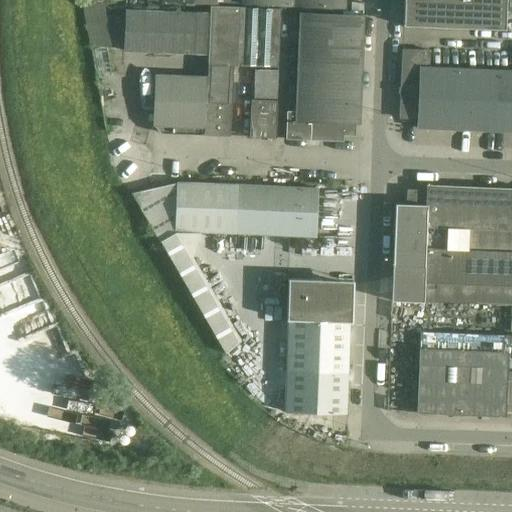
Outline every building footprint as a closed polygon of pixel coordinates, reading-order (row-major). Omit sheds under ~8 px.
[(345,9),(345,0),(293,0),(293,7),(345,9)] [(404,0),(403,26),(505,30),(505,0),(404,0)] [(82,3),(90,46),(110,46),(102,3),(82,3)] [(211,7),(204,136),(229,137),(232,66),(237,67),(239,9),(211,7)] [(237,67),(255,67),(278,68),(281,10),(239,9),(237,67)] [(124,52),(157,53),(158,13),(125,12),(124,52)] [(158,13),(157,53),(204,55),(206,15),(158,13)] [(359,125),(363,17),(300,14),(296,113),(296,122),(355,125),(359,125)] [(93,52),(97,77),(109,75),(105,50),(93,52)] [(402,50),(401,65),(399,119),(417,120),(417,129),(427,129),(429,68),(429,51),(402,50)] [(511,71),(429,68),(427,129),(511,132),(511,71)] [(160,134),(201,136),(201,128),(202,128),(204,79),(142,76),(141,113),(154,113),(154,127),(160,134)] [(109,100),(99,102),(103,124),(113,122),(109,100)] [(252,106),(251,138),(274,139),(276,107),(276,102),(253,101),(252,101),(252,106)] [(342,142),(342,141),(342,136),(354,136),(355,125),(296,122),(296,113),(287,113),(286,140),(342,142)] [(116,165),(127,163),(123,138),(112,140),(116,165)] [(173,265),(176,183),(130,194),(159,241),(173,265)] [(233,234),(236,186),(176,183),(173,265),(224,354),(226,352),(240,341),(192,259),(199,233),(233,234)] [(425,207),(424,251),(511,254),(511,188),(503,189),(481,188),(458,187),(426,185),(425,185),(425,192),(425,207)] [(316,189),(236,186),(233,234),(314,238),(316,189)] [(405,206),(425,207),(425,192),(406,191),(405,206)] [(392,267),(393,267),(418,268),(424,268),(424,251),(425,207),(405,206),(395,206),(392,267)] [(424,268),(424,282),(436,282),(511,285),(511,254),(424,251),(424,268)] [(392,302),(435,304),(511,306),(511,285),(436,282),(424,282),(424,268),(418,268),(418,289),(392,288),(392,302)] [(287,373),(347,374),(349,325),(352,325),(353,283),(287,279),(286,321),(288,321),(287,373)] [(505,418),(507,353),(508,337),(420,334),(417,414),(505,418)] [(346,414),(347,374),(287,373),(286,413),(346,414)]
